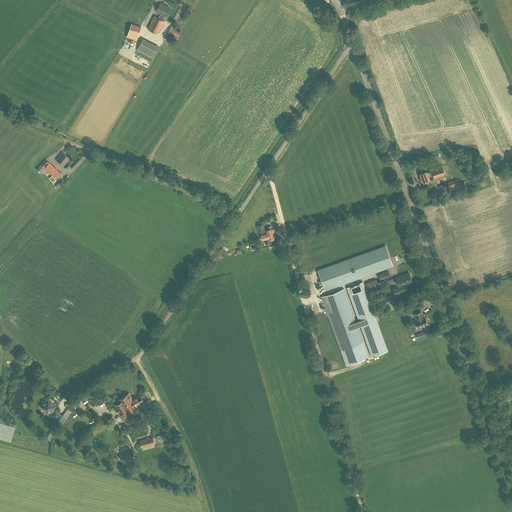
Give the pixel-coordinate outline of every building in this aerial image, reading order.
[(167,17),(171,9),(160,3),(156,11),(160,14),(158,18),(154,16),(147,29),(157,34),(164,21),(163,20),(165,16),(167,17)] [(136,40),(141,27),(131,23),(126,37),(136,40)] [(178,37),(180,32),(173,29),(174,27),(171,26),(168,32),(178,37)] [(153,59),(159,47),(143,38),(136,50),(153,59)] [(63,166),(68,160),(70,158),(63,152),(56,160),(63,166)] [(54,181),(56,179),(61,173),(47,160),(46,159),(44,160),(36,169),(40,172),(40,173),(44,168),(52,175),(49,178),(53,182),(54,181)] [(452,166),(454,173),(463,170),(460,159),(452,161),(454,166),(452,166)] [(445,175),(441,165),(430,169),(431,171),(427,173),(426,171),(419,174),(422,183),(429,180),(428,177),(433,175),(434,179),(445,175)] [(376,221),(309,245),(318,270),(325,290),(392,266),(385,246),(376,221)] [(258,234),(265,232),(263,224),(256,226),(258,234)] [(271,229),(271,228),(270,226),(266,227),(267,229),(266,230),(267,233),(261,235),(262,240),(268,238),(269,241),(274,240),(272,233),(274,233),(273,229),(271,229)] [(229,253),(227,251),(228,249),(224,246),(220,250),(221,251),(220,253),(220,252),(217,256),(221,258),(222,257),(224,258),(226,254),(228,255),(229,253)] [(389,271),(378,274),(380,280),(383,279),(385,284),(392,281),(396,280),(395,281),(396,284),(397,284),(398,286),(392,288),(395,294),(393,295),(392,294),(385,297),(387,305),(395,302),(394,299),(399,297),(398,294),(407,291),(404,285),(408,284),(408,282),(412,281),(409,273),(395,278),(392,279),(389,271)] [(369,292),(379,288),(376,279),(366,283),(369,292)] [(323,301),(321,302),(322,305),(325,304),(347,365),(368,424),(390,416),(369,357),(358,326),(360,326),(371,357),(392,415),(409,409),(388,351),(363,282),(346,288),(358,321),(356,321),(344,289),(322,297),(323,301)] [(423,318),(422,316),(423,316),(421,312),(415,315),(417,320),(415,321),(417,328),(427,324),(425,317),(423,318)] [(148,399),(145,393),(141,396),(140,395),(133,400),(129,394),(118,400),(120,402),(114,405),(116,408),(115,409),(118,414),(119,413),(125,423),(135,418),(131,411),(137,408),(145,420),(148,426),(155,421),(152,416),(151,415),(153,414),(149,406),(147,408),(145,405),(146,404),(144,402),(148,399)] [(56,407),(48,398),(45,401),(45,400),(43,400),(43,401),(42,402),(42,403),(42,404),(39,406),(48,415),(56,407)] [(56,420),(61,415),(56,410),(51,414),(56,420)] [(122,461),(126,460),(124,452),(123,452),(123,453),(120,454),(117,455),(118,458),(121,457),(122,461)]
